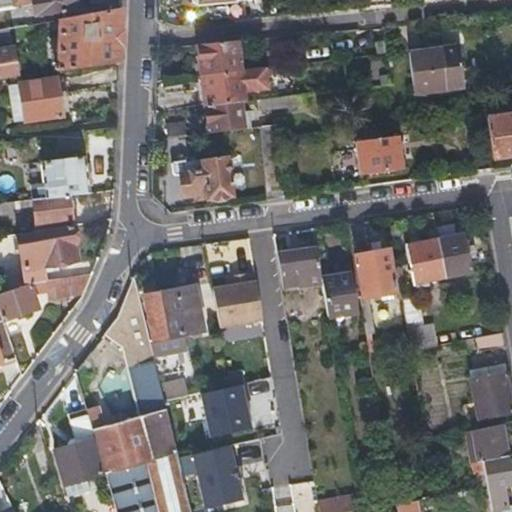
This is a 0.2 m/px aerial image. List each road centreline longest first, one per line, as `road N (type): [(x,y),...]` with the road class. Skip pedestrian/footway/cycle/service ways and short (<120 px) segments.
road 1 (residential): [(126,235),(487,189)]
road 2 (unknown): [(254,219),(294,478)]
road 3 (residential): [(0,437),(103,301),(126,235)]
road 4 (residential): [(126,235),(140,0)]
